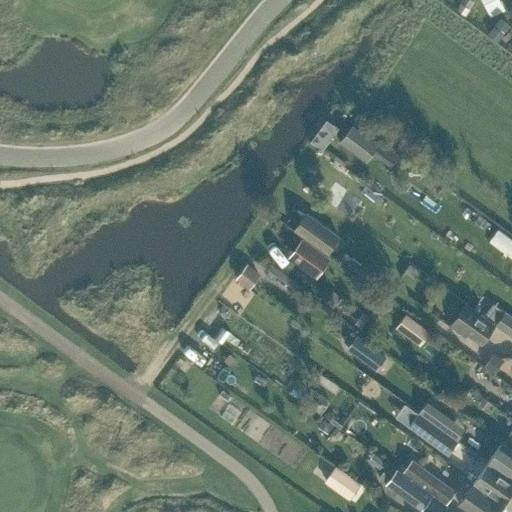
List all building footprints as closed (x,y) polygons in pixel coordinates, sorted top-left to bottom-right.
[(327,119),(311,140),(321,147),(337,126),(327,119)] [(352,123),(339,140),(365,160),(378,143),(352,123)] [(345,190),(335,203),(347,211),(356,198),(345,190)] [(306,210),(293,228),(327,253),(340,235),(306,210)] [(302,237),(288,256),(316,276),(330,257),(302,237)] [(247,262),(235,277),(249,288),(261,272),(247,262)] [(410,262),(404,270),(412,276),(418,268),(410,262)] [(484,314),(466,301),(448,325),(465,337),(467,333),(481,343),(496,322),(484,314)] [(493,301),(484,314),(496,322),(505,310),(493,301)] [(511,314),(505,310),(496,322),(495,324),(511,336),(511,314)] [(406,312),(396,325),(420,344),(430,330),(406,312)] [(356,334),(347,346),(376,368),(385,355),(356,334)] [(494,351),(483,364),(494,372),(504,358),(494,351)] [(484,396),(479,402),(487,409),(492,402),(484,396)] [(428,418),(418,411),(407,424),(424,437),(427,432),(449,449),(457,439),(428,418)] [(324,417),(319,424),(328,430),(332,424),(324,417)] [(413,438),(398,427),(388,441),(403,452),(413,438)] [(511,446),(501,439),(487,460),(511,477),(511,446)] [(446,503),(456,489),(412,457),(402,470),(446,503)] [(511,508),(511,477),(487,460),(473,481),(511,508)] [(390,461),(379,476),(387,482),(398,467),(390,461)] [(335,465),(326,478),(346,493),(356,480),(335,465)] [(422,508),(433,494),(402,470),(398,467),(387,482),(422,508)] [(511,511),(511,508),(473,481),(458,501),(472,511),(511,511)]
